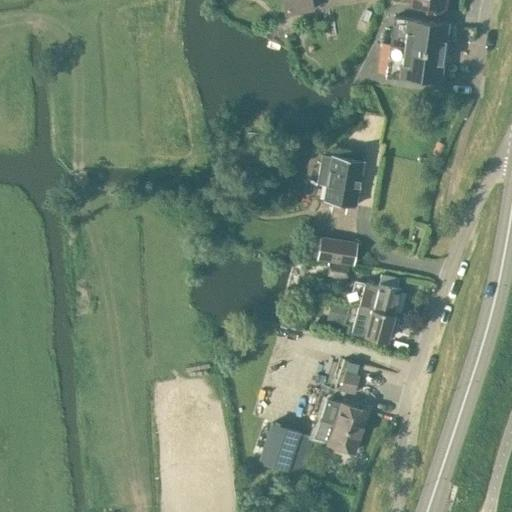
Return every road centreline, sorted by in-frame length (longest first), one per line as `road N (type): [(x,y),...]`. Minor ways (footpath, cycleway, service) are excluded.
road 1 (residential): [(395,511),(397,434),(425,326),(462,228),(497,159),(511,152)]
road 2 (tertiary): [(426,511),(481,341),(511,202)]
